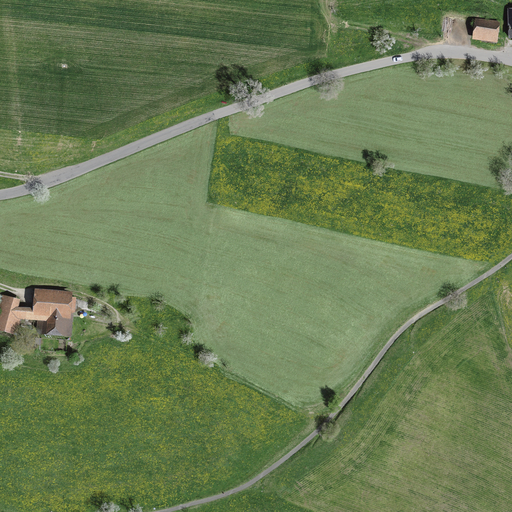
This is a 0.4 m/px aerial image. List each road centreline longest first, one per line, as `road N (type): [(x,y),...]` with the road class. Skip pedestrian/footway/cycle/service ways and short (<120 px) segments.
road 1 (unclassified): [(0,195),(373,64),(451,53),(511,59)]
road 2 (track): [(81,294),(112,308),(126,329),(324,423)]
